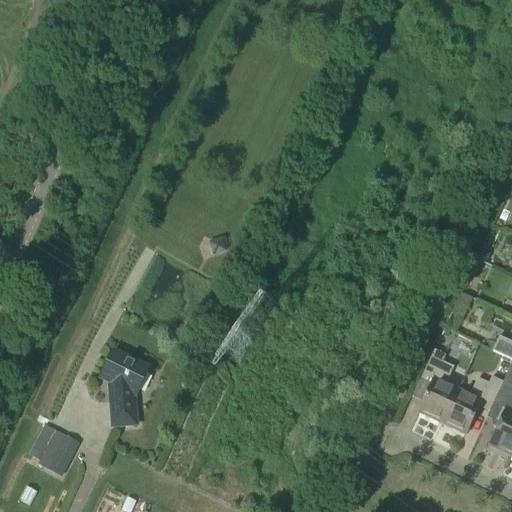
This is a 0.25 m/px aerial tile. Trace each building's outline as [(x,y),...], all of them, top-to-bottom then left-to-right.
[(227,252),(222,239),(209,244),(213,256),(227,252)] [(480,252),(477,260),(483,263),(487,255),(480,252)] [(471,300),(460,295),(451,315),(462,320),(471,300)] [(511,361),(511,343),(499,338),(492,352),(511,361)] [(109,393),(111,428),(136,426),(135,397),(148,370),(112,352),(99,379),(112,386),(109,393)] [(445,357),(433,352),(420,381),(412,399),(422,404),(417,414),(441,425),(457,391),(445,385),(453,369),(442,363),(445,357)] [(489,413),(502,384),(491,379),(488,385),(477,380),(469,397),(457,391),(441,425),(465,436),(478,408),(489,413)] [(511,386),(503,383),(502,384),(489,413),(488,415),(495,419),(495,425),(494,427),(497,428),(488,447),(510,458),(511,452),(511,398),(511,399),(511,397),(511,386)] [(64,439),(53,459),(44,455),(38,466),(61,477),(77,446),(64,439)]
